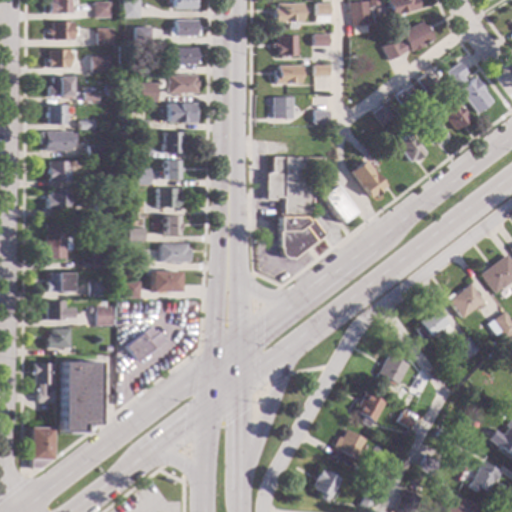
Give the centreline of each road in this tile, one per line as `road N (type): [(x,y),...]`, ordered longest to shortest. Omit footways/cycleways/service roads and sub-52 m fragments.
road 1 (residential): [(6,0),(2,480),(16,511)]
road 2 (residential): [(259,511),(272,467),(353,328),(511,206)]
road 3 (secondary): [(511,125),(237,340)]
road 4 (secondary): [(237,385),(511,176)]
road 5 (secondary): [(225,104),(208,362)]
road 6 (secondary): [(208,362),(8,511)]
road 7 (secondary): [(237,340),(225,104)]
road 8 (secondary): [(238,498),(304,334)]
road 9 (secondary): [(68,511),(203,411)]
road 10 (secondary): [(238,511),(237,385)]
